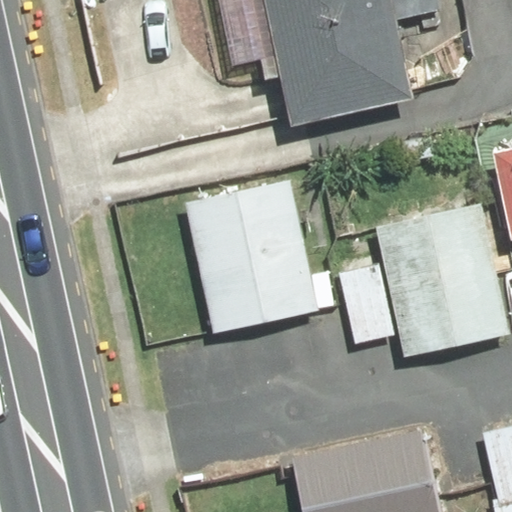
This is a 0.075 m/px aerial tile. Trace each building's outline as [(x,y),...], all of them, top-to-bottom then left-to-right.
[(439,0),(263,0),(289,125),(416,99),(400,20),(442,11),(439,0)] [(511,145),(494,149),(511,233),(511,145)] [(293,176),(185,200),(215,334),(323,311),(293,176)] [(511,331),(483,199),(377,222),(406,356),(511,333),(511,331)] [(379,247),(336,257),(354,342),(398,333),(379,247)] [(511,426),(486,432),(504,511),(511,510),(511,426)] [(442,511),(425,427),(293,455),(305,511),(442,511)]
